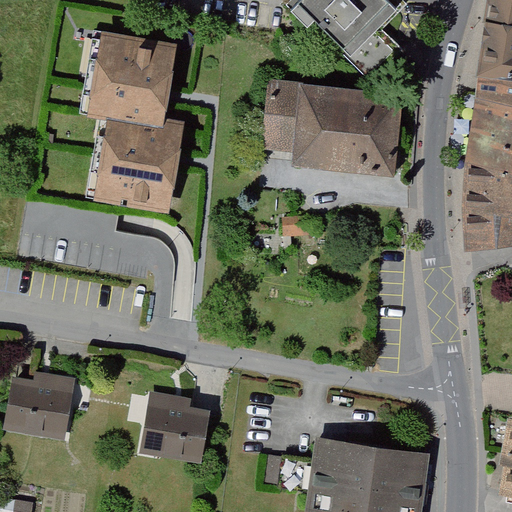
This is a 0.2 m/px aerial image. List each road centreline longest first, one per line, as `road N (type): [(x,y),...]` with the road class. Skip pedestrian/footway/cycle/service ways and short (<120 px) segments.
road 1 (unclassified): [(454,394),(0,317)]
road 2 (unclassified): [(437,261),(434,125),(461,0)]
road 3 (unclassified): [(454,394),(437,261)]
